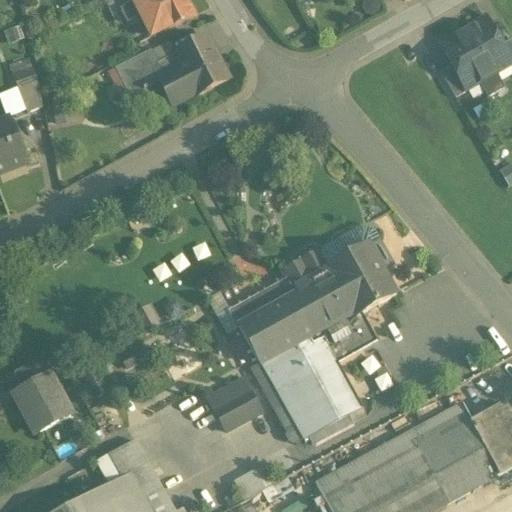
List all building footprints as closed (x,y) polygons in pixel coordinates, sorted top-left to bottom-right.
[(130,0),(109,0),(103,3),(115,26),(137,14),(133,5),(133,4),(130,0)] [(184,0),(141,0),(133,4),(133,5),(137,14),(150,39),(163,33),(194,18),(184,0)] [(483,19),(469,28),(471,31),(439,49),(450,68),(464,93),(465,92),(509,67),(510,66),(500,48),(483,19)] [(205,41),(174,56),(174,57),(182,71),(158,83),(171,109),(194,97),(195,98),(228,81),(228,80),(226,81),(219,67),(221,66),(215,54),(212,55),(205,41)] [(511,45),(510,42),(500,48),(510,66),(509,67),(511,71),(511,45)] [(150,52),(113,70),(130,103),(145,95),(144,93),(146,92),(145,90),(158,83),(182,71),(174,57),(157,65),(150,52)] [(450,68),(439,75),(454,101),(466,94),(465,92),(464,93),(450,68)] [(35,79),(16,85),(26,115),(41,110),(35,79)] [(9,120),(0,122),(0,173),(24,165),(25,168),(27,168),(9,120)] [(287,283),(229,316),(259,368),(251,373),(287,436),(295,432),(302,444),(306,442),(310,448),(314,449),(352,428),(348,419),(360,413),(335,367),(339,365),(376,345),(361,318),(395,299),(381,273),(386,270),(385,269),(381,271),(376,262),(375,263),(369,253),(370,252),(369,250),(368,251),(367,250),(326,272),(317,256),(282,275),(287,283)] [(36,363),(12,375),(21,391),(44,379),(36,363)] [(21,391),(13,396),(35,437),(69,418),(47,377),(44,379),(21,391)] [(227,433),(266,416),(249,377),(210,395),(227,433)] [(461,408),(314,487),(327,511),(438,511),(446,508),(417,455),(471,426),(462,408),(461,408)] [(511,423),(507,415),(492,423),(489,416),(471,426),(499,479),(511,472),(511,423)] [(471,426),(417,455),(446,508),(499,479),(471,426)] [(147,469),(133,444),(96,465),(109,488),(130,477),(130,478),(147,469)] [(245,500),(276,486),(267,467),(236,481),(245,500)] [(109,488),(64,511),(171,511),(147,469),(130,478),(130,477),(109,488)] [(257,511),(251,500),(228,511),(257,511)]
